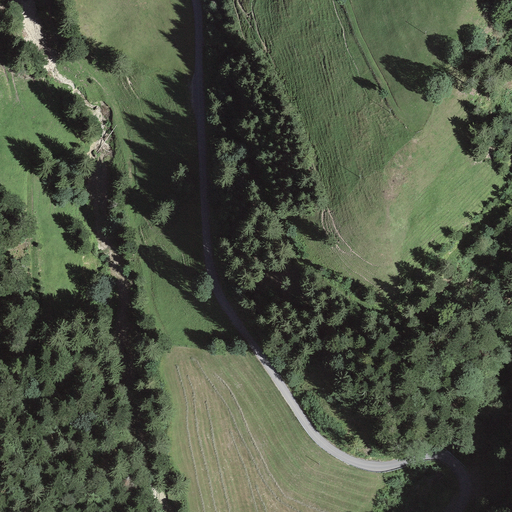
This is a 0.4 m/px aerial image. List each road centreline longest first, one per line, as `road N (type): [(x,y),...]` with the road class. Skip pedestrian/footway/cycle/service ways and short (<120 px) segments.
road 1 (unclassified): [(448,511),(460,477),(451,458),(428,454),(380,466),(328,448),(219,295),(204,211),(195,0)]
road 2 (track): [(198,44),(280,233),(312,275),(340,294),(402,312),(511,204)]
